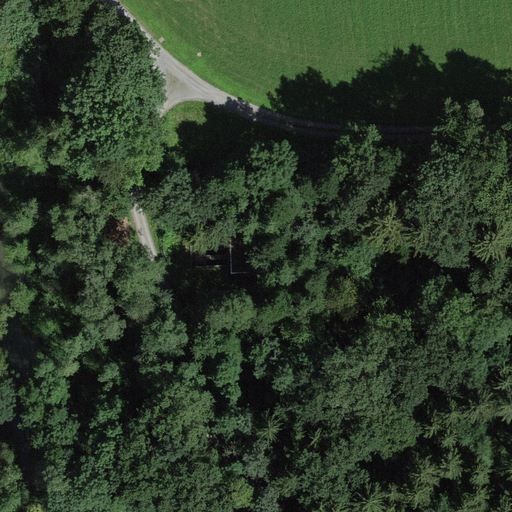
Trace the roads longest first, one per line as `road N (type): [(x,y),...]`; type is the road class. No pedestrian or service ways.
road 1 (track): [(233,511),(223,448),(131,195),(131,160),(169,81)]
road 2 (track): [(511,131),(376,137),(295,129),(169,81)]
